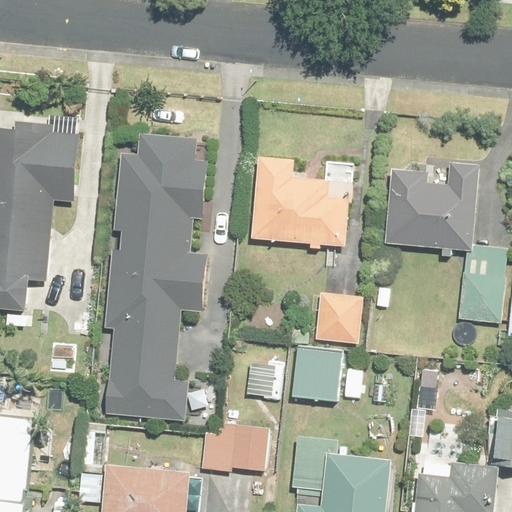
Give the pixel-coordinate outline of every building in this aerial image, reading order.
[(0,335),(7,336),(18,219),(48,221),(52,156),(0,153),(0,335)] [(181,268),(159,266),(162,235),(176,235),(177,182),(168,182),(169,163),(99,156),(69,435),(140,442),(152,328),(175,330),(181,268)] [(322,202),(267,198),(269,178),(230,175),(224,261),(262,263),(317,267),(322,202)] [(449,191),(363,186),(358,263),(444,269),(449,191)] [(478,275),(435,272),(430,340),(473,343),(478,275)] [(333,316),(290,311),(285,359),(328,363),(333,316)] [(511,314),(482,313),(480,362),(511,364),(511,314)] [(313,370),(266,368),(262,424),(310,427),(313,370)] [(372,375),(356,375),(355,405),(371,405),(372,375)] [(511,429),(473,427),(469,494),(511,496),(511,429)] [(9,435),(0,434),(0,511),(5,511),(7,466),(10,441),(8,441),(9,435)] [(236,472),(236,465),(237,444),(194,444),(194,458),(177,457),(175,493),(235,495),(236,472)] [(362,511),(365,479),(297,474),(294,511),(362,511)] [(156,511),(159,494),(126,487),(80,483),(77,511),(156,511)] [(433,511),(434,500),(382,500),(382,511),(433,511)]
